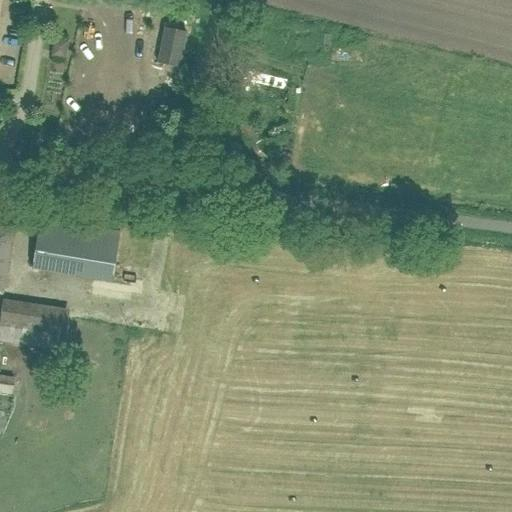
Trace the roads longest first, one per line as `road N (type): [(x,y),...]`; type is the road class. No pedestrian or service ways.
road 1 (residential): [(511,227),(0,163)]
road 2 (track): [(173,184),(233,0)]
